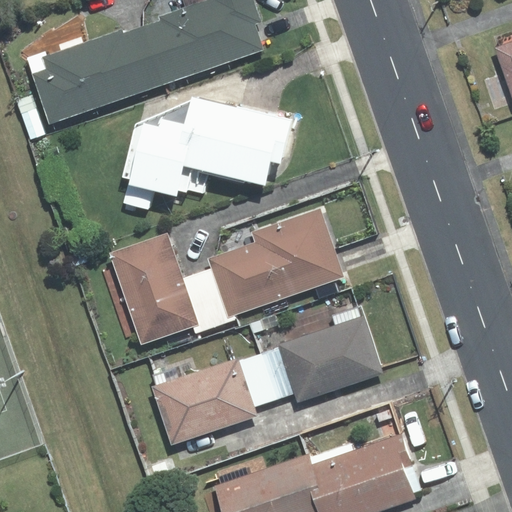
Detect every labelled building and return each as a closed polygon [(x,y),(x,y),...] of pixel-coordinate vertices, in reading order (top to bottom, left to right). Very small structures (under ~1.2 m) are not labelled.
[(199,0),(164,12),(165,17),(145,24),(166,82),(269,45),(259,20),(266,17),(259,0),(199,0)] [(127,26),(48,53),(53,65),(38,70),(57,121),(166,82),(145,24),(128,30),(127,26)] [(511,39),(500,43),(511,77),(511,39)] [(175,80),(168,83),(172,93),(179,90),(175,80)] [(292,157),(301,115),(301,114),(203,90),(194,124),(155,115),(139,177),(189,189),(196,159),(276,178),(283,154),(292,157)] [(25,111),(40,106),(37,97),(22,102),(25,111)] [(40,106),(25,111),(33,136),(48,132),(40,106)] [(82,214),(60,149),(44,155),(66,220),(82,214)] [(217,265),(202,270),(220,322),(239,315),(238,312),(350,273),(326,204),(257,228),(260,238),(214,255),(217,265)] [(173,229),(116,249),(148,340),(198,323),(200,329),(220,322),(202,270),(189,274),(173,229)] [(88,250),(75,254),(79,264),(92,260),(88,250)] [(339,278),(327,283),(331,294),(343,289),(339,278)] [(356,287),(338,293),(342,303),(359,298),(356,287)] [(264,349),(279,396),(300,389),(303,398),(388,370),(369,313),(264,349)] [(264,349),(159,383),(178,440),(263,413),(260,402),(279,396),(264,349)] [(392,401),(378,406),(382,416),(396,411),(392,401)] [(410,464),(418,462),(407,431),(313,462),(330,511),(372,511),(421,495),(410,464)] [(326,511),(330,511),(313,462),(310,452),(220,482),(230,511),(326,511)] [(175,457),(153,465),(158,477),(180,470),(175,457)]
